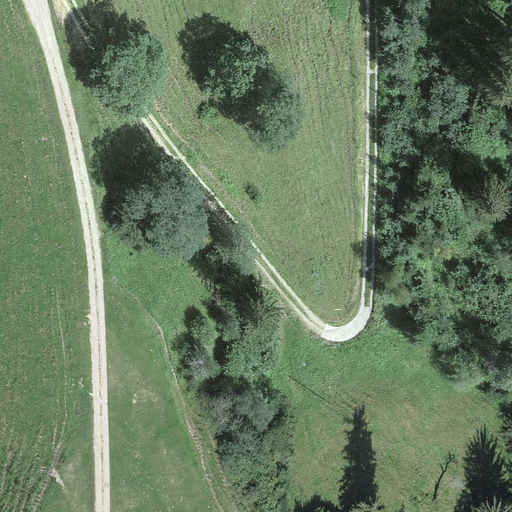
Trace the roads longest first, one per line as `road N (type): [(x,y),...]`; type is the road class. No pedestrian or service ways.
road 1 (track): [(66,0),(148,122),(260,261),(305,309),(341,329),(360,322),(370,286),(371,0)]
road 2 (track): [(41,0),(92,229),(110,511)]
